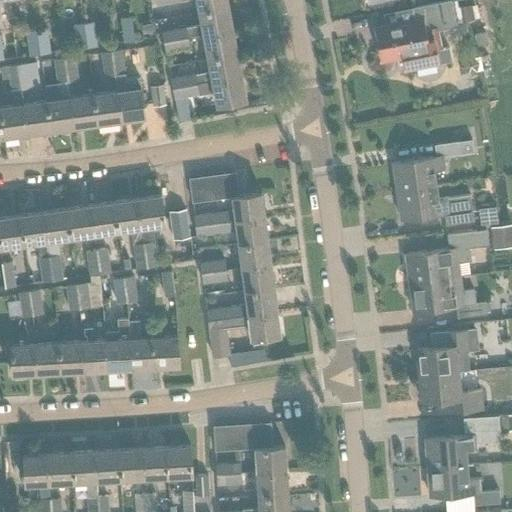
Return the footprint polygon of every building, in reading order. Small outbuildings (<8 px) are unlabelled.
[(182,1),(186,0),(196,0),(199,11),(228,6),(227,0),(155,0),(156,5),(182,1)] [(384,14),(386,26),(374,28),(381,61),(402,57),(404,69),(439,62),(450,61),(447,47),(442,48),(438,28),(457,24),(451,0),(412,8),(384,14)] [(471,4),(457,7),(460,22),(474,19),(471,4)] [(162,32),(164,42),(188,37),(203,34),(233,29),(228,6),(199,11),(201,25),(186,28),(162,32)] [(121,17),(124,42),(135,40),(132,16),(121,17)] [(94,21),(84,23),(87,47),(98,46),(94,21)] [(87,47),(84,23),(74,24),(77,48),(87,47)] [(47,28),(37,29),(40,53),(50,52),(47,28)] [(40,53),(37,29),(27,31),(30,55),(40,53)] [(203,34),(207,58),(237,52),(233,29),(203,34)] [(484,31),(474,34),(477,46),(487,43),(484,31)] [(188,37),(164,42),(165,52),(190,47),(188,37)] [(64,49),(54,50),(55,58),(65,57),(64,49)] [(126,89),(125,74),(122,49),(112,50),(115,75),(117,90),(121,120),(145,116),(141,86),(126,89)] [(115,75),(112,50),(102,52),(105,76),(115,75)] [(237,52),(207,58),(210,71),(212,81),(241,75),(237,52)] [(65,57),(68,82),(78,80),(75,55),(65,57)] [(68,82),(65,57),(55,58),(58,83),(68,82)] [(464,59),(462,67),(468,74),(477,72),(479,63),(473,57),(464,59)] [(36,61),(28,62),(30,79),(39,78),(36,61)] [(30,79),(28,62),(17,64),(21,88),(31,87),(30,79)] [(21,88),(17,64),(8,65),(9,77),(11,90),(21,88)] [(8,65),(1,66),(2,78),(9,77),(8,65)] [(210,71),(195,74),(197,84),(212,81),(210,71)] [(172,88),(197,84),(195,74),(171,78),(172,88)] [(214,92),(216,105),(246,99),(241,75),(212,81),(214,92)] [(212,81),(197,84),(199,94),(214,92),(212,81)] [(153,105),(165,104),(162,83),(150,85),(153,105)] [(197,84),(172,88),(174,98),(199,94),(197,84)] [(93,93),(98,123),(121,120),(117,90),(93,93)] [(70,96),(74,126),(98,123),(93,93),(70,96)] [(47,100),(51,130),(74,126),(70,96),(47,100)] [(23,103),(27,133),(51,130),(47,100),(23,103)] [(0,106),(0,107),(4,136),(27,133),(23,103),(0,106)] [(445,169),(443,155),(473,150),(472,138),(434,144),(436,155),(393,162),(397,192),(436,186),(434,170),(445,169)] [(235,172),(223,174),(227,198),(233,197),(232,196),(238,195),(235,172)] [(223,174),(212,175),(215,199),(227,198),(223,174)] [(212,175),(201,177),(204,201),(215,199),(212,175)] [(201,177),(189,178),(193,202),(204,201),(201,177)] [(451,210),(451,209),(449,197),(438,198),(436,186),(397,192),(401,219),(445,212),(446,223),(472,219),(470,207),(451,210)] [(261,192),(238,195),(232,196),(233,197),(236,220),(265,216),(261,192)] [(151,226),(165,224),(161,195),(137,198),(146,266),(157,265),(151,226)] [(113,201),(118,231),(132,229),(137,268),(146,266),(137,198),(113,201)] [(118,231),(113,201),(90,204),(94,234),(118,231)] [(90,204),(67,208),(71,237),(94,234),(90,204)] [(496,206),(479,208),(481,225),(498,223),(496,206)] [(173,239),(190,236),(185,207),(168,210),(173,239)] [(67,208),(43,211),(53,280),(63,279),(58,239),(71,237),(67,208)] [(195,225),(232,221),(231,210),(194,215),(195,225)] [(20,214),(24,244),(38,242),(43,281),(53,280),(43,211),(20,214)] [(20,214),(0,217),(0,247),(24,244),(20,214)] [(265,216),(236,220),(239,244),(268,240),(265,216)] [(196,236),(233,230),(232,221),(195,225),(196,236)] [(511,223),(490,226),(492,248),(511,245),(511,223)] [(406,253),(409,284),(460,279),(462,278),(460,264),(471,262),(469,249),(489,246),(486,231),(447,236),(449,247),(406,253)] [(239,244),(242,267),(271,263),(268,240),(239,244)] [(100,273),(111,272),(107,248),(97,249),(100,273)] [(90,275),(100,273),(97,249),(87,250),(90,275)] [(226,269),(225,259),(200,262),(201,272),(226,269)] [(2,263),(5,287),(15,286),(12,261),(2,263)] [(242,267),(245,291),(274,287),(271,263),(242,267)] [(201,272),(203,282),(227,279),(226,269),(201,272)] [(175,295),(172,270),(161,271),(164,297),(175,295)] [(137,300),(134,275),(124,277),(127,301),(137,300)] [(127,301),(124,277),(114,278),(117,302),(127,301)] [(412,310),(455,305),(456,316),(486,312),(485,299),(476,300),(474,288),(461,290),(460,279),(409,284),(412,310)] [(90,307),(87,282),(77,284),(80,308),(90,307)] [(80,308),(77,284),(67,285),(70,309),(80,308)] [(274,287),(245,291),(249,314),(277,310),(274,287)] [(39,289),(29,290),(32,314),(43,313),(39,289)] [(29,290),(19,292),(23,316),(32,314),(29,290)] [(497,302),(499,316),(511,314),(511,307),(511,301),(497,302)] [(245,314),(244,305),(206,309),(208,319),(245,314)] [(252,339),(270,336),(281,335),(277,310),(249,314),(252,339)] [(208,319),(209,329),(227,327),(246,324),(245,314),(208,319)] [(153,337),(141,337),(140,320),(128,321),(129,338),(131,367),(155,366),(153,337)] [(154,336),(153,337),(155,366),(179,365),(177,335),(163,336),(162,323),(153,323),(154,336)] [(93,326),(83,327),(83,335),(86,334),(86,340),(82,341),(84,370),(107,369),(106,339),(94,340),(93,326)] [(209,329),(212,356),(230,354),(227,327),(209,329)] [(475,329),(448,331),(450,345),(416,348),(419,375),(459,371),(457,352),(477,350),(475,329)] [(107,369),(131,367),(129,338),(106,339),(107,369)] [(60,372),(84,370),(82,341),(58,342),(60,372)] [(267,355),(267,341),(243,342),(243,355),(267,355)] [(58,342),(35,343),(36,373),(60,372),(58,342)] [(36,373),(35,343),(10,345),(12,374),(36,373)] [(483,410),(481,390),(462,392),(459,371),(419,375),(422,401),(455,398),(456,412),(483,410)] [(469,434),(425,438),(426,453),(431,452),(432,466),(466,463),(465,450),(476,449),(475,436),(495,434),(494,421),(468,423),(469,434)] [(260,423),(262,447),(272,446),(271,422),(260,423)] [(237,424),(239,449),(250,448),(249,423),(237,424)] [(260,423),(249,423),(250,448),(255,448),(255,447),(262,447),(260,423)] [(226,425),(227,449),(239,449),(237,424),(226,425)] [(214,426),(215,450),(227,449),(226,425),(214,426)] [(190,445),(166,446),(168,477),(192,475),(190,445)] [(285,445),(272,446),(262,447),(255,447),(255,448),(256,471),(286,469),(285,445)] [(168,477),(166,446),(142,448),(144,478),(168,477)] [(142,448),(119,449),(120,479),(144,478),(142,448)] [(119,449),(95,450),(97,481),(120,479),(119,449)] [(86,481),(87,511),(98,511),(97,495),(96,481),(97,481),(95,450),(71,452),(73,482),(86,481)] [(71,452),(48,453),(50,484),(73,482),(71,452)] [(25,485),(40,484),(40,499),(40,511),(51,511),(51,498),(50,498),(50,484),(48,453),(23,455),(25,485)] [(241,473),(240,462),(216,464),(216,474),(241,473)] [(480,491),(479,477),(468,478),(466,463),(432,466),(433,481),(428,481),(429,496),(474,492),(475,503),(500,501),(499,489),(480,491)] [(286,469),(256,471),(258,495),(288,493),(286,469)] [(216,474),(217,484),(241,483),(241,473),(216,474)] [(195,475),(196,495),(209,495),(208,474),(195,475)] [(183,490),(183,511),(194,511),(193,490),(183,490)] [(156,511),(155,492),(145,493),(146,511),(156,511)] [(146,511),(145,493),(135,493),(135,511),(146,511)] [(288,511),(288,493),(258,495),(258,507),(242,508),(242,509),(219,510),(218,511),(288,511)] [(108,511),(108,495),(97,495),(98,511),(108,511)] [(61,511),(61,497),(51,498),(51,511),(61,511)]
